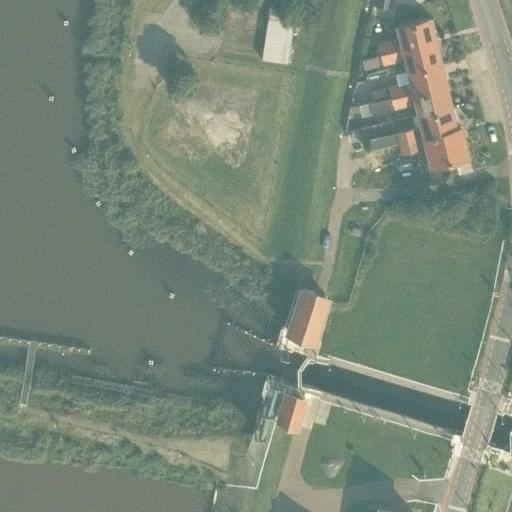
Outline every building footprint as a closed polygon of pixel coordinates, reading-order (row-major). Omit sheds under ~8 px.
[(295,10),(269,6),(262,59),(287,63),(295,10)] [(381,52),(434,39),(428,17),(398,24),(402,42),(395,44),(394,38),(378,42),(381,52)] [(408,69),(439,62),(434,39),(381,52),(361,57),(363,67),(383,62),(383,63),(399,59),(397,53),(404,51),(408,69)] [(391,97),(444,83),(439,62),(408,69),(413,86),(406,88),(404,82),(389,86),(371,90),(374,99),(391,95),(391,97)] [(419,113),(450,106),(444,83),(391,97),(394,107),(409,103),(408,97),(415,95),(419,113)] [(450,106),(419,113),(424,130),(414,133),(412,127),(397,131),(399,141),(415,137),(415,138),(415,137),(424,135),(455,127),(450,106)] [(459,126),(455,127),(424,135),(431,162),(447,158),(450,157),(466,153),(459,126)] [(415,138),(415,137),(399,141),(402,151),(417,148),(415,138)] [(392,143),(374,147),(374,148),(364,151),(369,167),(397,160),(392,143)] [(326,296),(313,292),(300,288),(288,331),(314,338),(326,296)] [(295,426),(302,399),(289,395),(287,404),(279,401),(274,420),(295,426)]
